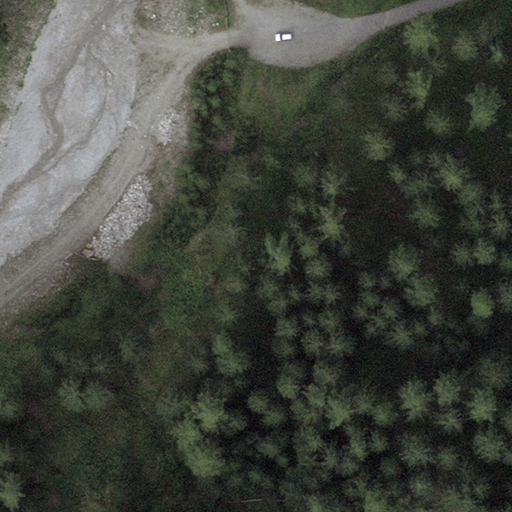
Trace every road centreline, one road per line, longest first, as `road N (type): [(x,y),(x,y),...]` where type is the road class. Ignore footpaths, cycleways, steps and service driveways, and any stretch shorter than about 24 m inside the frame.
road 1 (track): [(281,44),(211,42),(176,77),(132,166),(80,232)]
road 2 (track): [(211,42),(155,40),(113,20),(101,0)]
